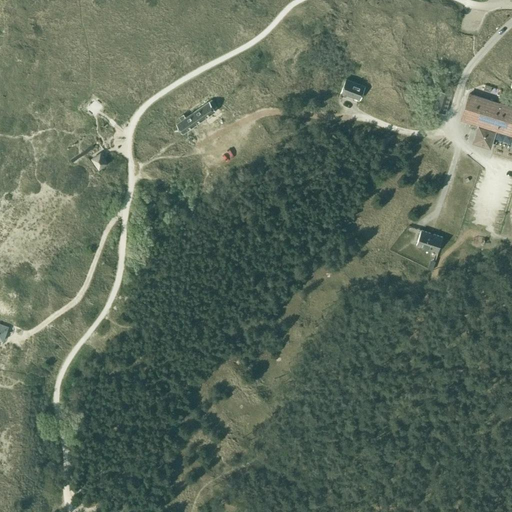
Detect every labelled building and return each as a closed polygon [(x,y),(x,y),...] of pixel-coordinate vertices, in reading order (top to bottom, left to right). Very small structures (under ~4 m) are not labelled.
[(360,99),(364,87),(346,79),(341,91),(360,99)] [(439,90),(433,110),(445,113),(451,94),(439,90)] [(461,119),(477,124),(482,125),(481,127),(479,126),(474,142),(489,147),(494,131),(492,131),(492,129),(511,134),(511,107),(469,94),(461,119)] [(214,108),(216,106),(211,100),(185,118),(183,114),(179,117),(182,120),(177,124),(183,133),(215,110),(214,108)] [(102,167),(107,163),(102,155),(103,154),(102,152),(92,159),(96,166),(100,163),(102,167)] [(438,252),(443,237),(421,230),(416,245),(438,252)] [(0,339),(3,341),(8,327),(0,323),(0,339)]
